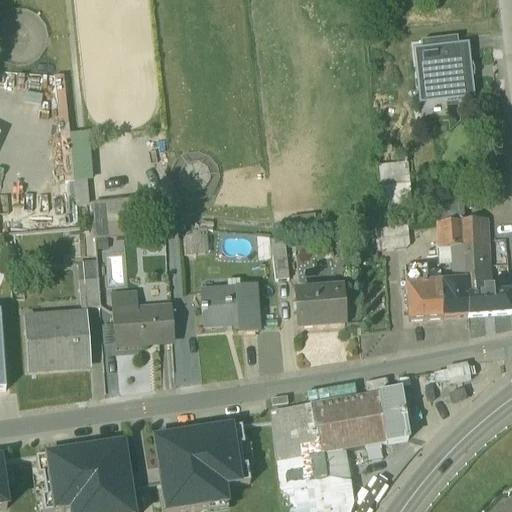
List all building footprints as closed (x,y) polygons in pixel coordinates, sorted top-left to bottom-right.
[(457,37),(420,41),(422,55),(458,51),(457,37)] [(422,55),(418,55),(424,99),(445,97),(446,101),(457,100),(456,96),(468,94),(466,77),(474,76),(473,66),(465,67),(463,50),(458,51),(422,55)] [(407,163),(379,166),(383,205),(411,203),(407,163)] [(129,199),(91,203),(95,247),(133,244),(129,199)] [(457,222),(456,201),(435,201),(436,224),(457,222)] [(486,220),(461,221),(463,247),(463,256),(482,254),(488,254),(486,220)] [(436,224),(438,249),(450,248),(463,247),(461,221),(457,222),(436,224)] [(408,226),(375,229),(377,250),(406,248),(409,244),(408,226)] [(194,234),(183,235),(184,255),(195,254),(194,234)] [(207,234),(194,234),(195,254),(208,253),(207,234)] [(463,247),(450,248),(453,280),(440,281),(442,317),(468,316),(464,267),(463,256),(463,247)] [(482,254),(463,256),(464,267),(482,266),(482,254)] [(428,264),(405,266),(407,286),(404,286),(405,294),(407,294),(408,319),(442,317),(440,281),(429,282),(428,264)] [(482,266),(464,267),(468,316),(511,313),(509,292),(493,293),(492,288),(484,288),(482,266)] [(228,289),(202,291),(203,306),(201,306),(201,311),(203,311),(204,327),(223,326),(223,321),(239,320),(240,332),(259,331),(256,287),(240,288),(240,279),(227,280),(228,289)] [(97,281),(79,282),(81,309),(99,308),(97,281)] [(343,289),(297,293),(300,328),(344,324),(343,289)] [(170,310),(113,314),(115,346),(144,344),(143,341),(173,339),(170,310)] [(85,315),(24,319),(28,371),(50,369),(50,364),(78,362),(76,337),(87,337),(85,315)] [(461,375),(449,383),(439,391),(438,395),(441,396),(455,390),(466,385),(477,374),(478,371),(476,370),(461,375)] [(400,389),(371,393),(375,418),(405,414),(400,389)] [(371,393),(270,409),(282,511),(349,511),(353,502),(351,480),(327,475),(324,452),(379,443),(375,418),(371,393)] [(405,414),(375,418),(379,443),(409,438),(405,414)] [(242,425),(154,439),(166,511),(228,502),(225,484),(234,483),(251,480),(242,425)] [(71,511),(133,511),(123,443),(36,456),(45,511),(71,507),(71,511)]
